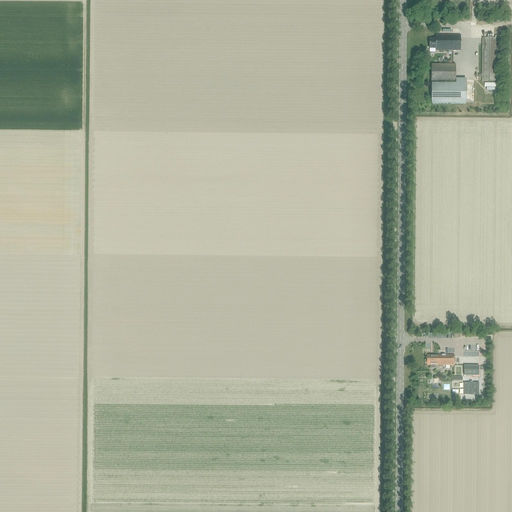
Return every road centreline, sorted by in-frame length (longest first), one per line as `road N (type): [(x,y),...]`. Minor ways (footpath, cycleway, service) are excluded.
road 1 (track): [(79,511),(83,0)]
road 2 (secondary): [(398,511),(402,0)]
